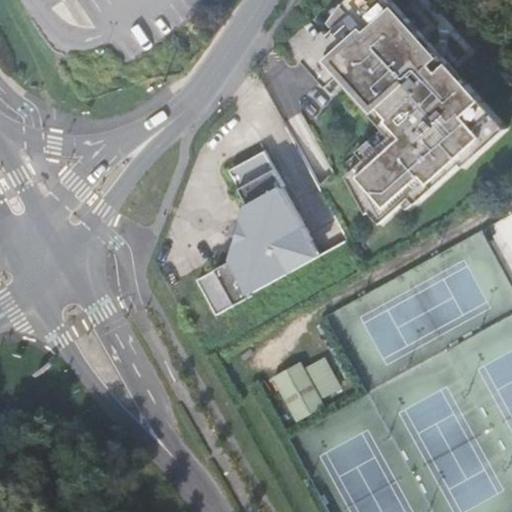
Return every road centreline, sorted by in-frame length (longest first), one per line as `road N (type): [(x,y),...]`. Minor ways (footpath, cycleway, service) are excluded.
road 1 (secondary): [(206,487),(65,250)]
road 2 (secondary): [(32,280),(122,412),(206,487)]
road 3 (residential): [(65,250),(175,116)]
road 4 (residential): [(263,0),(175,116)]
road 5 (secondary): [(131,140),(36,146),(0,131)]
